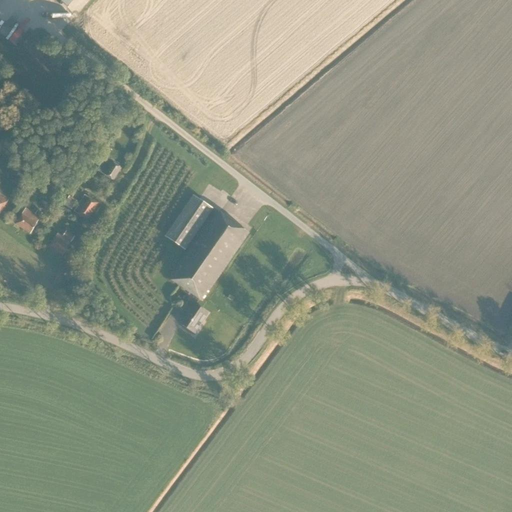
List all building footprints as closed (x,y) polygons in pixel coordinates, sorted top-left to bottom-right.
[(113,180),(121,168),(114,164),(115,162),(106,156),(97,170),(113,180)] [(92,167),(96,161),(90,157),(86,163),(92,167)] [(0,212),(9,199),(0,193),(0,212)] [(87,220),(98,203),(88,197),(88,198),(84,195),(74,211),(78,214),(77,214),(87,220)] [(200,200),(193,195),(164,236),(185,251),(213,209),(200,200)] [(70,196),(65,205),(72,209),(78,200),(70,196)] [(43,213),(38,210),(35,215),(33,213),(26,208),(16,224),(30,234),(37,223),(43,213)] [(168,278),(192,294),(202,301),(249,233),(215,209),(168,278)] [(63,255),(74,237),(66,231),(62,236),(57,233),(49,246),(63,255)] [(181,325),(192,332),(195,334),(208,314),(190,301),(183,311),(188,314),(181,325)]
